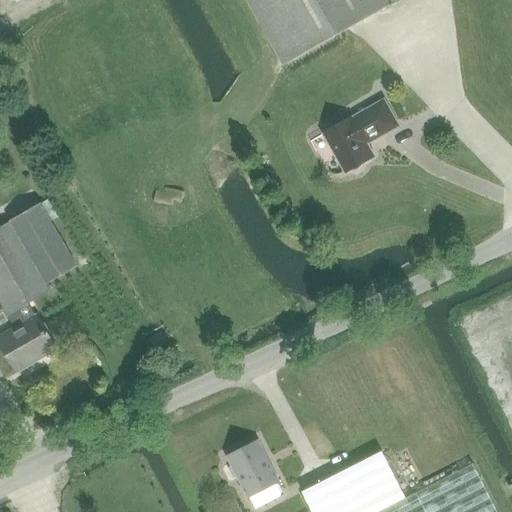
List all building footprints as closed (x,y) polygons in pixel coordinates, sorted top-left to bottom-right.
[(248,0),(285,64),(390,5),(387,0),(248,0)] [(324,133),(346,171),(350,169),(354,170),(358,169),(361,166),(363,161),(374,155),(367,143),(398,125),(384,100),(352,118),(352,117),(324,133)] [(11,222),(0,228),(0,295),(19,328),(2,338),(16,364),(29,356),(32,361),(56,348),(38,316),(37,316),(29,303),(51,291),(48,284),(78,267),(41,204),(11,222)] [(161,332),(149,338),(154,348),(166,342),(161,332)] [(229,455),(249,495),(277,481),(257,441),(229,455)] [(302,492),(312,511),(379,511),(407,498),(383,451),(302,492)] [(497,511),(473,464),(407,498),(379,511),(497,511)]
